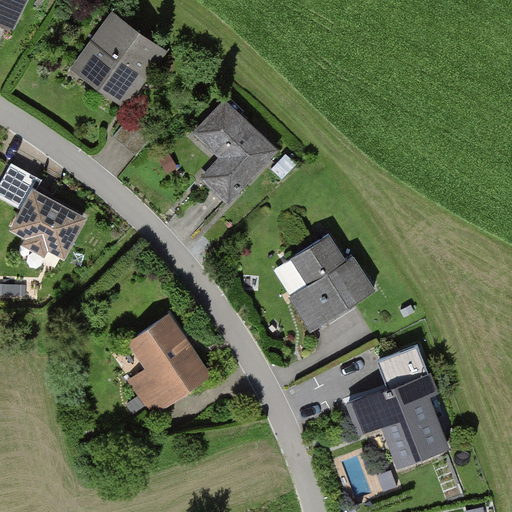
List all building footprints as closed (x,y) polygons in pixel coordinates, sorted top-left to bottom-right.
[(0,0),(0,30),(13,37),(30,0),(0,0)] [(168,54),(112,13),(71,68),(128,110),(168,54)] [(283,156),(226,102),(193,136),(250,191),(283,156)] [(117,133),(137,150),(150,134),(130,117),(117,133)] [(88,211),(32,180),(8,222),(64,253),(88,211)] [(280,270),(316,333),(379,297),(342,234),(280,270)] [(210,369),(169,309),(124,339),(165,399),(210,369)] [(454,453),(429,376),(374,394),(399,471),(454,453)]
